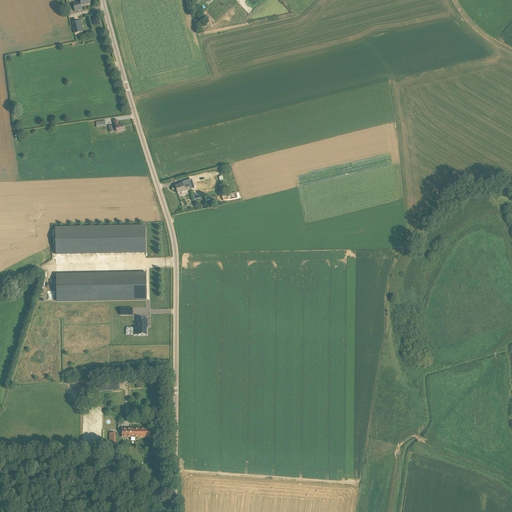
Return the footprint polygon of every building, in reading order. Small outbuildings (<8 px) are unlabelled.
[(82,7),(90,5),(88,0),(79,0),(80,2),(73,4),(75,12),(82,10),(82,7)] [(79,21),(71,23),(75,34),(82,32),(79,21)] [(124,125),(119,126),(118,121),(114,121),(115,126),(109,127),(110,133),(113,132),(117,132),(117,133),(125,131),(124,125)] [(203,193),(215,190),(214,187),(218,186),(216,177),(196,181),(198,191),(202,190),(203,193)] [(188,185),(184,187),(183,184),(175,187),(178,194),(186,192),(185,192),(190,190),(188,185)] [(222,195),(223,201),(237,199),(236,193),(222,195)] [(146,253),(145,227),(56,228),(56,255),(146,253)] [(147,300),(146,274),(56,275),(57,301),(108,301),(147,300)] [(147,319),(138,319),(138,334),(134,335),(138,335),(147,335),(146,323),(147,323),(147,319)] [(119,380),(97,382),(98,392),(120,389),(119,380)] [(151,429),(127,429),(122,429),(122,437),(127,437),(151,437),(151,429)] [(89,457),(85,462),(91,466),(93,462),(93,461),(93,460),(89,457)]
